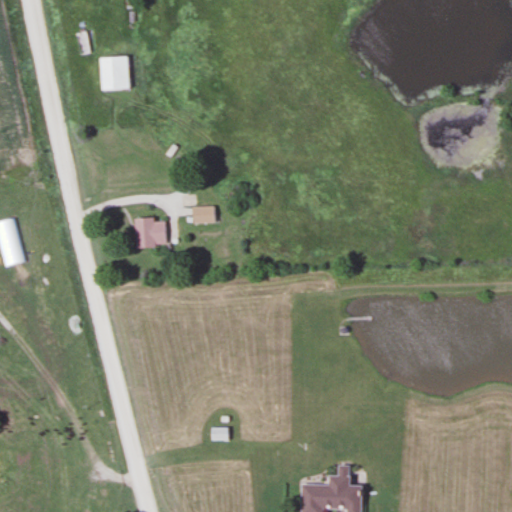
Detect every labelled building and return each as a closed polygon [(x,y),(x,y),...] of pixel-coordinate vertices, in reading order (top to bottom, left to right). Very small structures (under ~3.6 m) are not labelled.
[(97,91),(129,91),(129,57),(97,57),(97,91)] [(190,222),(214,222),(214,206),(190,206),(190,222)] [(165,218),(133,218),(133,246),(165,246),(165,218)] [(209,441),(228,441),(228,427),(209,427),(209,441)] [(299,484),(299,511),(322,511),(360,511),(360,485),(346,485),(346,464),(335,464),(335,475),(325,475),(325,484),(299,484)]
